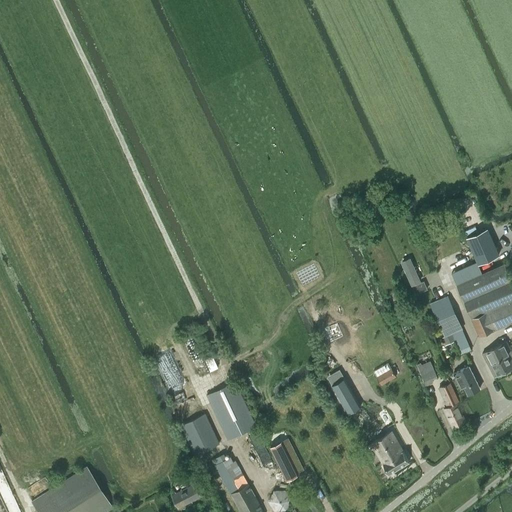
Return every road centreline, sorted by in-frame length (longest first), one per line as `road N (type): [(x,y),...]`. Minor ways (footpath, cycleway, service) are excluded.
road 1 (track): [(53,0),(224,359),(198,388)]
road 2 (unclassified): [(384,511),(511,406)]
